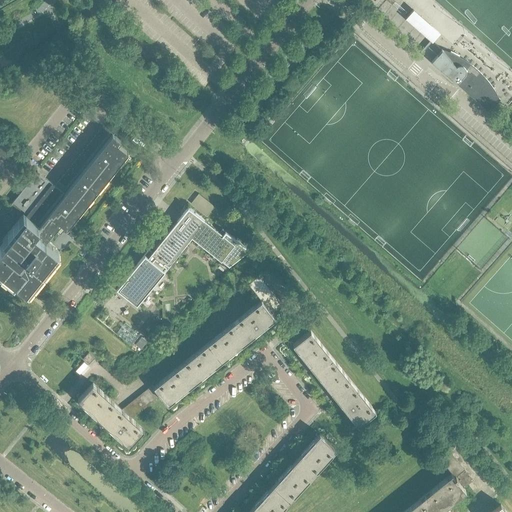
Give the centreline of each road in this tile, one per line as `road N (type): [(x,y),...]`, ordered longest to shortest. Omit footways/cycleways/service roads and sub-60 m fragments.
road 1 (residential): [(131,472),(163,436),(259,360),(270,360),(309,410),(217,511)]
road 2 (residential): [(13,364),(173,164)]
road 3 (residential): [(0,185),(80,86),(173,164)]
road 4 (residential): [(511,144),(334,0)]
road 5 (residential): [(131,472),(13,364)]
road 6 (residential): [(173,164),(268,48)]
